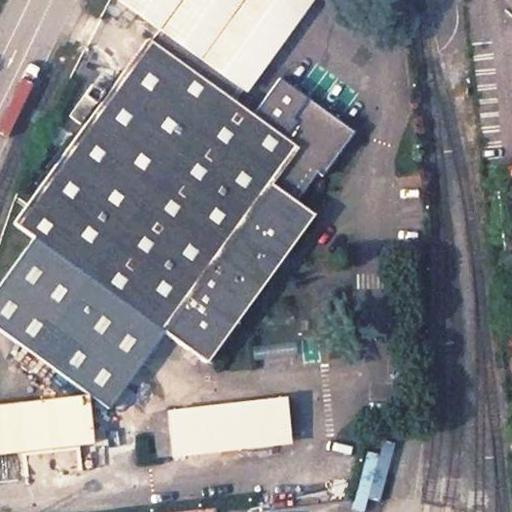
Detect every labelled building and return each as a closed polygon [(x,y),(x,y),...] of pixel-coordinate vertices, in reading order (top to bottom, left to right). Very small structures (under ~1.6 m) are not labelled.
[(301,0),(117,0),(162,32),(151,48),(146,44),(13,226),(30,239),(0,280),(0,326),(111,408),(162,338),(206,370),(316,221),(270,188),(296,153),(226,102),(301,0)] [(511,0),(471,0),(488,148),(511,145),(511,0)] [(339,10),(278,90),(309,114),(369,34),(339,10)] [(87,392),(0,402),(0,453),(93,443),(87,392)] [(170,412),(156,412),(158,455),(175,454),(285,442),(281,399),(170,412)]
